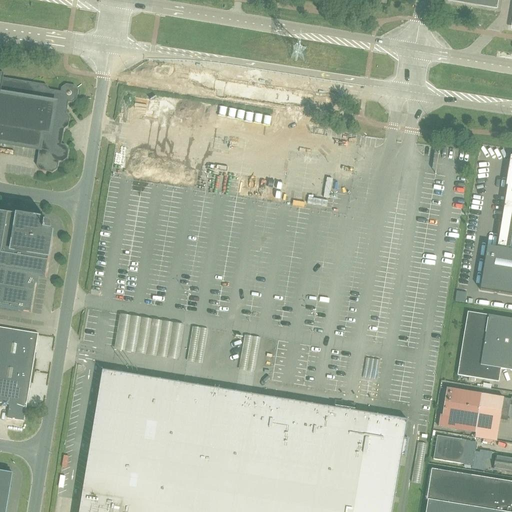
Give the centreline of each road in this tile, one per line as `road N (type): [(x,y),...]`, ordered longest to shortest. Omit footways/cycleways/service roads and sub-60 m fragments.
road 1 (unknown): [(98,354),(382,399),(411,420)]
road 2 (secondary): [(108,49),(407,95)]
road 3 (secondary): [(415,48),(117,0)]
road 4 (unclassified): [(43,450),(85,203)]
road 5 (unclassified): [(85,203),(108,49)]
